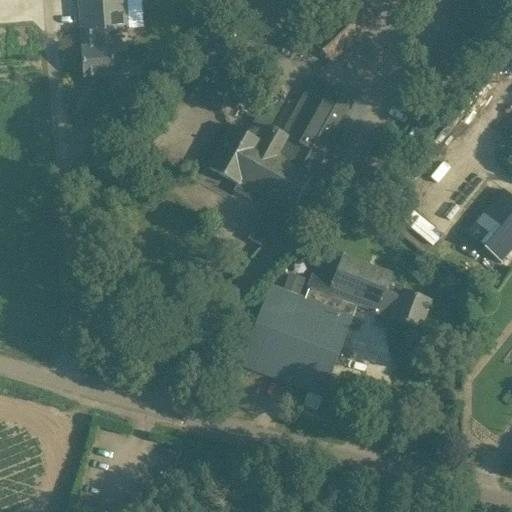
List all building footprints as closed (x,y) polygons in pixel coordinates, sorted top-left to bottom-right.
[(126,0),(80,0),(85,78),(115,76),(120,75),(119,47),(104,48),(103,32),(129,31),(126,0)] [(500,26),(511,11),(511,10),(500,0),(482,0),(481,0),(471,0),(471,1),(500,26)] [(464,21),(487,41),(500,26),(471,1),(466,7),(472,12),(464,21)] [(349,8),(313,42),(333,63),(369,29),(349,8)] [(194,93),(208,73),(190,61),(176,80),(194,93)] [(408,89),(425,104),(446,76),(430,62),(408,89)] [(216,82),(204,101),(217,109),(229,90),(216,82)] [(239,185),(292,214),(319,164),(317,163),(327,143),(330,145),(354,101),(324,84),(314,104),(303,98),(283,135),(256,119),(247,135),(231,127),(209,169),(239,185)] [(248,85),(243,94),(255,101),(260,92),(248,85)] [(500,264),(511,249),(511,199),(503,192),(468,235),(500,264)] [(322,250),(308,288),(309,289),(305,300),(270,287),(248,346),(241,365),(323,396),(357,307),(378,315),(379,313),(388,288),(393,276),(322,250)] [(299,295),(305,280),(289,274),(284,289),(299,295)] [(430,304),(388,288),(379,313),(393,318),(393,320),(420,330),(427,311),(430,304)] [(204,375),(225,383),(230,370),(209,362),(204,375)]
